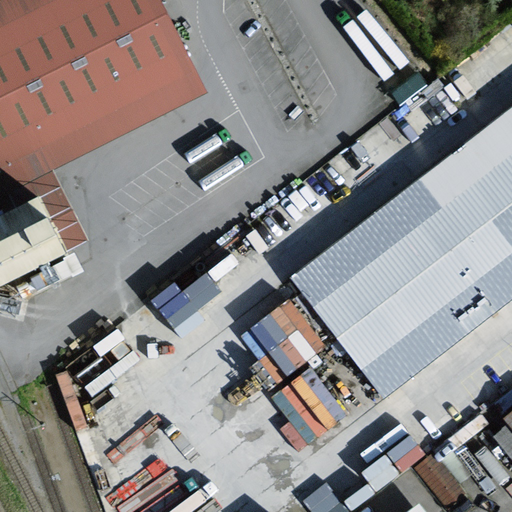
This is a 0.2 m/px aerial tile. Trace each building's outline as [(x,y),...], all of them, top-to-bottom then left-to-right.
[(160,0),(0,0),(0,282),(88,238),(52,167),(206,89),(160,0)] [(511,293),(511,112),(300,275),(388,389),(511,293)] [(175,328),(248,269),(227,243),(155,302),(175,328)] [(290,295),(234,332),(253,362),(240,371),(255,392),(324,347),(290,295)] [(278,386),(299,413),(293,417),(310,439),(348,410),(311,361),(278,386)] [(357,465),(369,487),(425,456),(413,434),(357,465)] [(336,491),(310,503),(314,511),(345,511),(346,511),(336,491)]
